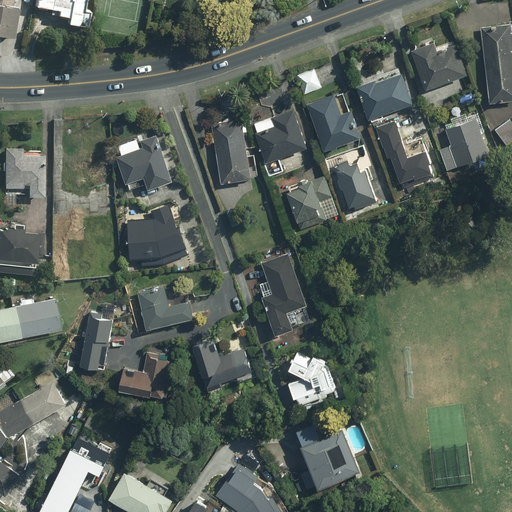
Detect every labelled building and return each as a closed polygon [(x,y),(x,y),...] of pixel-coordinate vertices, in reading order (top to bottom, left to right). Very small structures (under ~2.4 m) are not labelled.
[(0,0),(0,34),(16,37),(20,9),(15,8),(16,0),(0,0)] [(37,0),(36,7),(51,9),(50,17),(70,20),(70,24),(91,27),(93,12),(85,11),(86,0),(37,0)] [(511,26),(511,22),(481,26),(493,104),(511,100),(511,26)] [(436,41),(413,50),(429,90),(471,73),(459,42),(439,49),(436,41)] [(324,88),(317,68),(298,75),(305,95),(324,88)] [(414,103),(402,72),(359,89),(371,120),(414,103)] [(244,106),(241,94),(220,101),(224,113),(244,106)] [(344,112),(336,94),(308,106),(329,151),(364,135),(352,108),(344,112)] [(268,95),(249,101),(271,177),(302,168),(298,152),(309,149),(297,108),(273,115),(268,95)] [(492,155),(478,116),(434,132),(449,171),(492,155)] [(245,119),(215,122),(222,183),(261,178),(258,154),(250,155),(245,119)] [(511,140),(511,120),(511,119),(498,130),(510,143),(511,140)] [(395,121),(377,128),(390,158),(394,156),(409,190),(440,177),(427,147),(410,154),(395,121)] [(175,180),(160,133),(142,139),(145,150),(121,157),(129,182),(147,177),(151,188),(175,180)] [(24,146),(4,146),(4,185),(27,185),(27,195),(43,196),(44,156),(23,156),(24,146)] [(65,192),(110,187),(106,147),(82,150),(84,162),(62,165),(65,192)] [(367,167),(341,176),(353,209),(379,200),(367,167)] [(340,213),(324,175),(290,190),(305,227),(340,213)] [(189,246),(171,203),(153,207),(154,217),(128,220),(132,256),(133,257),(136,257),(139,257),(141,258),(144,258),(147,258),(150,258),(152,258),(155,257),(158,257),(161,257),(163,256),(166,256),(169,255),(171,254),(174,253),(176,252),(179,251),(181,250),(184,249),(186,247),(189,246)] [(0,224),(0,273),(37,276),(40,233),(25,232),(26,226),(0,224)] [(309,304),(288,251),(261,261),(273,292),(263,296),(278,334),(297,327),(291,311),(309,304)] [(173,303),(167,284),(139,292),(150,329),(196,316),(191,298),(173,303)] [(0,342),(60,329),(53,296),(0,308),(0,342)] [(104,313),(90,311),(84,364),(100,366),(103,341),(112,342),(116,305),(105,303),(104,313)] [(217,335),(194,345),(212,389),(256,371),(247,349),(226,357),(217,335)] [(124,369),(122,389),(165,393),(169,353),(148,351),(146,372),(124,369)] [(337,392),(325,356),(316,352),(312,360),(303,356),(292,379),(309,387),(295,392),(299,405),(337,392)] [(0,388),(15,377),(0,356),(0,388)] [(68,402),(53,378),(0,409),(0,494),(2,491),(8,496),(24,474),(0,457),(0,448),(9,436),(68,402)] [(318,437),(301,444),(319,489),(362,471),(345,428),(335,432),(332,423),(316,430),(318,437)] [(111,461),(74,442),(38,511),(91,511),(98,500),(80,491),(92,468),(105,475),(111,461)] [(282,511),(294,502),(245,460),(223,492),(246,511),(247,511),(282,511)] [(148,483),(126,470),(110,498),(135,511),(162,511),(163,510),(165,511),(168,511),(176,498),(166,493),(170,486),(152,476),(148,483)] [(202,511),(199,510),(204,503),(195,498),(186,511),(178,511),(177,511),(202,511)]
